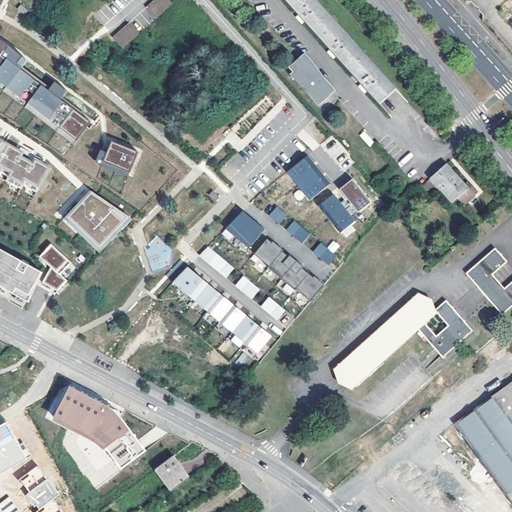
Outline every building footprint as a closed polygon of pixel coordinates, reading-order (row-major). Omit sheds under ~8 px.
[(169,0),(154,0),(146,7),(155,17),(172,2),(169,0)] [(397,88),(317,0),(287,0),(380,104),(397,88)] [(18,9),(25,15),(29,11),(22,5),(18,9)] [(128,22),(112,37),(121,48),(138,33),(128,22)] [(0,68),(12,77),(19,66),(92,117),(94,114),(64,94),(62,92),(22,66),(18,62),(22,56),(0,41),(0,68)] [(27,59),(22,56),(18,62),(22,66),(27,59)] [(306,59),(291,73),(293,75),(309,62),(306,59)] [(325,81),(309,62),(293,75),(318,104),(330,93),(322,84),(325,81)] [(0,68),(0,81),(79,136),(92,117),(19,66),(12,77),(0,68)] [(0,87),(76,140),(79,136),(0,81),(0,87)] [(334,90),(325,81),(322,84),(330,93),(334,90)] [(31,158),(0,140),(0,180),(35,200),(52,171),(31,158)] [(112,141),(103,161),(130,172),(139,152),(112,141)] [(329,183),(307,155),(287,171),(309,199),(329,183)] [(128,177),(130,172),(103,161),(101,166),(128,177)] [(468,188),(447,164),(429,179),(451,203),(468,188)] [(371,199),(351,177),(338,188),(346,196),(359,210),(371,199)] [(219,197),(213,191),(209,195),(216,201),(219,197)] [(125,220),(93,192),(84,203),(69,221),(101,248),(125,220)] [(340,201),(333,193),(319,206),(342,231),(356,219),(353,215),(340,201)] [(353,215),(359,210),(346,196),(340,201),(353,215)] [(283,211),(277,206),(269,216),(275,221),(283,211)] [(287,214),(283,211),(275,221),(279,224),(287,214)] [(242,212),(225,228),(249,248),(265,229),(252,218),(250,220),(242,212)] [(300,225),(294,220),(286,230),(292,235),(300,225)] [(304,228),(300,225),(292,235),(296,238),(304,228)] [(310,233),(304,228),(296,238),(302,243),(310,233)] [(254,254),(269,266),(282,251),(283,250),(276,244),(275,245),(272,242),(267,238),(254,254)] [(152,271),(172,265),(165,240),(144,247),(152,271)] [(327,247),(321,242),(313,252),(319,257),(327,247)] [(52,245),(41,256),(45,259),(52,266),(45,278),(43,282),(52,287),(57,291),(67,281),(60,274),(71,263),(52,245)] [(208,246),(202,254),(205,257),(211,249),(208,246)] [(331,251),(327,247),(319,257),(323,260),(331,251)] [(494,248),(466,273),(501,314),(511,304),(511,281),(504,288),(492,274),(506,261),(494,248)] [(44,274),(0,249),(0,287),(8,292),(26,302),(28,303),(42,277),(44,274)] [(209,264),(217,254),(211,249),(205,257),(202,254),(200,256),(203,259),(209,264)] [(295,262),(282,251),(269,266),(275,272),(274,273),(282,279),(283,278),(295,262)] [(337,255),(331,251),(323,260),(329,265),(337,255)] [(209,264),(216,269),(224,260),(217,254),(209,264)] [(220,272),(228,263),(224,260),(216,269),(220,272)] [(295,262),(283,278),(282,279),(289,285),(290,284),(296,289),(309,273),(295,262)] [(228,263),(220,272),(226,277),(234,268),(228,263)] [(184,292),(198,275),(195,272),(188,266),(173,282),(184,292)] [(313,277),(309,273),(296,289),(311,301),(325,284),(318,278),(317,280),(313,277)] [(198,275),(184,292),(195,301),(209,284),(205,281),(198,275)] [(235,285),(241,290),(249,281),(243,276),(235,285)] [(245,293),(253,284),(249,281),(241,290),(245,293)] [(209,284),(195,301),(207,311),(221,294),(212,287),(209,284)] [(253,284),(245,293),(251,299),(259,289),(253,284)] [(419,293),(335,370),(352,390),(418,332),(420,330),(441,355),(443,357),(473,330),(447,299),(434,310),(419,293)] [(221,294),(207,311),(220,322),(234,305),(224,297),(221,294)] [(261,306),(267,312),(275,302),(269,297),(261,306)] [(271,315),(279,305),(275,302),(267,312),(271,315)] [(234,305),(220,322),(233,332),(246,315),(237,307),(234,305)] [(279,305),(271,315),(277,320),(285,310),(279,305)] [(246,315),(233,332),(245,343),(259,326),(249,318),(246,315)] [(259,326),(245,343),(258,353),(272,337),(262,328),(259,326)] [(511,381),(453,425),(511,505),(511,381)] [(86,395),(71,387),(60,409),(65,411),(62,417),(66,419),(64,423),(75,429),(91,398),(86,395)] [(135,460),(146,452),(116,412),(105,405),(91,398),(75,429),(95,439),(106,449),(120,468),(134,458),(135,460)] [(65,411),(60,409),(54,418),(64,423),(66,419),(62,417),(65,411)] [(6,425),(0,428),(0,474),(27,459),(19,444),(17,445),(6,425)] [(171,490),(189,477),(173,456),(155,469),(171,490)] [(60,494),(38,465),(20,479),(30,492),(28,494),(39,509),(35,511),(63,511),(54,499),(60,494)] [(9,495),(0,502),(0,508),(3,511),(13,511),(19,507),(9,495)]
